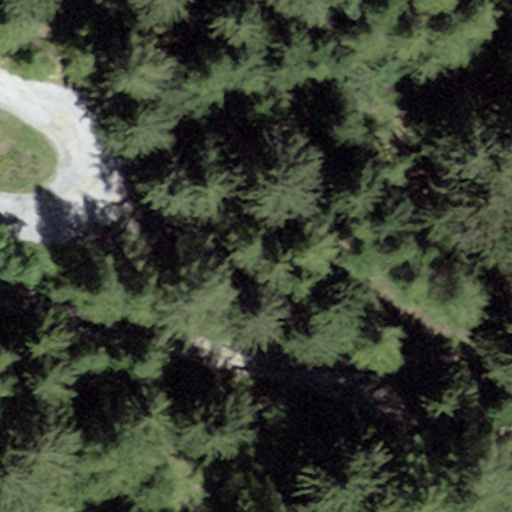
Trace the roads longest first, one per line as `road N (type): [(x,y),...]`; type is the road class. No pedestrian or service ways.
road 1 (track): [(0,286),(206,360),(363,373),(511,430)]
road 2 (track): [(511,343),(440,324),(93,188)]
road 3 (unclassified): [(0,210),(48,221),(68,217),(93,188),(97,159),(71,121),(0,91)]
